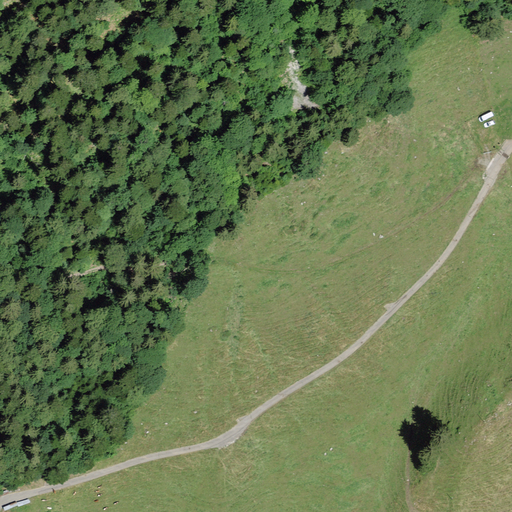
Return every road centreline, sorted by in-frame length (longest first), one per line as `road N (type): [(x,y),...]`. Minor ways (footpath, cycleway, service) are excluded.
road 1 (unclassified): [(0,503),(213,441),(246,423),(348,351),(435,265),(511,144)]
road 2 (track): [(499,164),(404,231),(308,271),(130,252),(0,275)]
